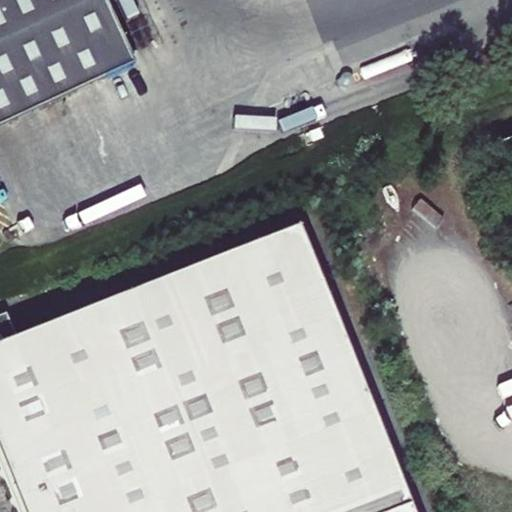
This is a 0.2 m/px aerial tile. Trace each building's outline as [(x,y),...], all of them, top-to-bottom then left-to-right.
[(101,0),(0,0),(0,132),(134,68),(101,0)] [(496,53),(490,66),(498,69),(503,56),(496,53)] [(511,185),(511,143),(497,149),(511,185)] [(275,151),(248,161),(254,175),(280,165),(275,151)] [(242,162),(234,166),(237,175),(246,171),(242,162)] [(405,511),(296,234),(16,345),(5,318),(0,320),(0,476),(14,511),(405,511)]
